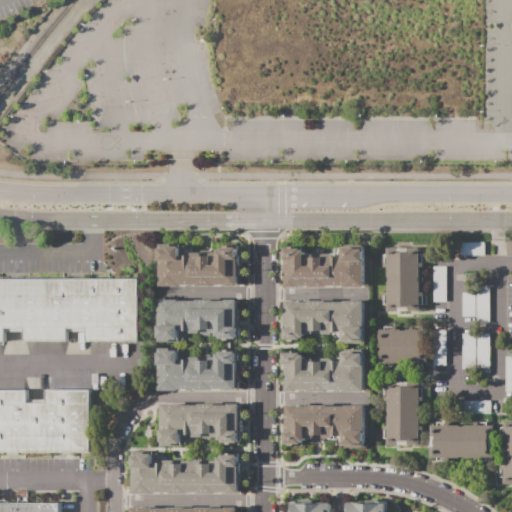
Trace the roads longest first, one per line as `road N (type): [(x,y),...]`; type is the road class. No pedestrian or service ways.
road 1 (tertiary): [(0,218),(511,222)]
road 2 (residential): [(263,198),(263,511)]
road 3 (tertiary): [(263,198),(0,190)]
road 4 (residential): [(264,396),(168,396),(134,411),(119,436),(113,511)]
road 5 (residential): [(463,511),(386,483),(263,477)]
road 6 (tertiary): [(511,198),(347,199)]
road 7 (residential): [(114,501),(263,500)]
